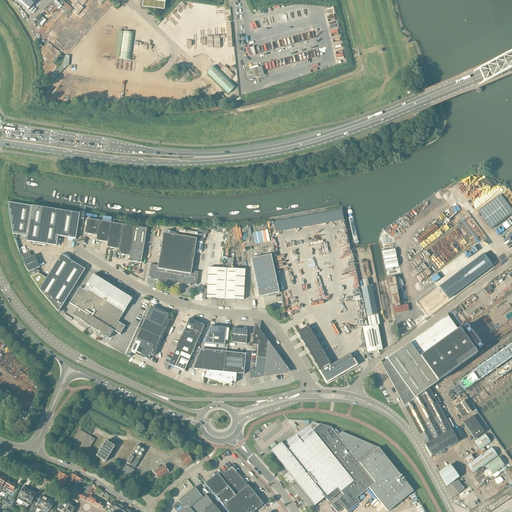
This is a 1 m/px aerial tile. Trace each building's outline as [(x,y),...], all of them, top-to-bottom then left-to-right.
[(123,32),(119,58),(130,60),(134,33),(123,32)] [(249,47),(246,48),(248,54),(251,53),(251,56),(256,55),(254,48),(253,47),(249,48),(249,47)] [(59,67),(45,84),(48,87),(63,71),(64,69),(66,66),(63,63),(59,67)] [(236,86),(215,65),(207,73),(228,94),(236,86)] [(259,67),(246,70),(249,80),(261,76),(259,67)] [(482,89),(482,87),(475,70),(475,69),(474,68),(473,67),(472,67),(471,67),(470,68),(469,69),(469,70),(469,71),(476,89),(477,90),(478,91),(480,91),(481,91),(482,90),(482,89)] [(494,199),(478,211),(492,229),(508,217),(494,199)] [(32,206),(8,202),(13,234),(27,236),(26,241),(36,243),(36,244),(46,246),(46,244),(56,246),(58,236),(64,237),(76,239),(77,232),(79,220),(80,214),(79,213),(64,211),(32,206)] [(97,236),(99,221),(87,219),(85,234),(97,236)] [(97,236),(96,241),(108,243),(111,223),(103,221),(99,221),(97,236)] [(108,243),(107,248),(119,249),(123,225),(118,224),(115,224),(111,223),(108,243)] [(135,227),(123,225),(119,249),(118,254),(130,256),(135,227)] [(130,256),(129,261),(141,263),(147,229),(135,227),(130,256)] [(199,272),(191,271),(197,239),(163,233),(158,265),(151,264),(149,277),(155,278),(154,280),(158,280),(158,279),(163,280),(163,281),(167,282),(167,280),(178,282),(178,284),(182,284),(182,283),(187,283),(187,285),(190,286),(191,284),(196,285),(199,272)] [(395,249),(383,251),(386,270),(399,267),(395,249)] [(22,255),(32,276),(32,277),(39,274),(35,266),(37,265),(34,259),(32,259),(29,252),(22,255)] [(483,254),(439,287),(448,299),(493,266),(483,254)] [(46,278),(39,274),(32,277),(32,276),(31,277),(31,276),(31,277),(39,290),(59,312),(85,269),(61,255),(46,278)] [(271,255),(251,259),(259,297),(279,293),(271,255)] [(207,298),(225,299),(227,268),(208,268),(207,298)] [(227,268),(225,299),(244,300),(245,269),(227,268)] [(73,298),(70,303),(77,308),(73,315),(98,331),(100,332),(99,334),(102,335),(102,334),(109,338),(114,331),(120,334),(125,326),(118,322),(132,299),(93,274),(84,290),(80,287),(73,298)] [(361,287),(367,316),(377,314),(372,285),(361,287)] [(490,285),(484,289),(487,293),(493,289),(490,285)] [(151,306),(145,320),(154,324),(159,312),(155,310),(155,308),(151,306)] [(145,320),(141,329),(160,338),(164,329),(166,329),(170,320),(167,319),(169,314),(165,312),(164,314),(159,312),(154,324),(145,320)] [(369,326),(362,328),(367,352),(382,349),(377,325),(379,324),(377,314),(367,316),(369,326)] [(404,406),(429,389),(477,354),(459,329),(458,330),(448,315),(418,337),(409,343),(410,343),(387,359),(383,363),(382,365),(404,406)] [(187,324),(183,332),(189,335),(196,321),(189,318),(187,324)] [(189,335),(199,339),(205,325),(201,323),(196,321),(189,335)] [(211,326),(204,343),(225,345),(226,328),(227,328),(210,326),(211,326)] [(308,326),(297,332),(321,373),(320,373),(326,383),(357,364),(355,361),(354,361),(350,354),(331,365),(308,326)] [(232,328),(231,342),(246,344),(247,330),(232,328)] [(141,329),(136,338),(146,342),(153,345),(149,355),(151,355),(154,357),(158,347),(156,347),(160,338),(141,329)] [(254,331),(253,344),(258,345),(257,355),(266,356),(268,341),(259,329),(259,330),(254,331)] [(181,336),(179,341),(194,348),(199,339),(189,335),(183,332),(182,336),(181,336)] [(136,352),(140,355),(146,342),(136,338),(131,352),(135,354),(136,352)] [(175,350),(181,353),(190,357),(194,348),(179,341),(177,347),(175,350)] [(286,373),(285,373),(287,368),(288,368),(268,341),(266,356),(264,377),(286,373)] [(149,360),(151,355),(149,355),(153,345),(146,342),(140,355),(145,357),(144,358),(149,360)] [(244,374),(246,354),(225,352),(212,350),(201,349),(193,369),(209,370),(209,371),(210,371),(210,372),(206,371),(205,378),(232,384),(232,382),(236,382),(236,373),(244,374)] [(169,364),(175,367),(181,353),(175,350),(171,359),(169,364)] [(184,371),(190,357),(181,353),(175,367),(180,369),(184,371)] [(254,378),(264,377),(266,356),(257,355),(255,370),(250,369),(250,374),(255,378),(254,378)] [(446,419),(438,405),(441,403),(438,397),(434,398),(429,389),(404,406),(431,456),(458,442),(451,429),(453,427),(452,425),(452,424),(448,418),(446,419)] [(473,416),(463,423),(474,440),(484,432),(473,416)] [(281,442),(270,451),(315,506),(325,498),(328,501),(340,491),(343,495),(331,505),(336,511),(338,511),(343,508),(347,511),(359,502),(356,498),(368,488),(387,511),(412,491),(378,447),(341,432),(337,436),(330,427),(313,422),(282,443),(281,442)] [(80,430),(69,447),(85,457),(95,439),(80,430)] [(485,434),(474,441),(480,450),(491,443),(485,434)] [(99,452),(96,457),(105,463),(115,447),(105,442),(102,447),(101,446),(97,451),(99,452)] [(138,445),(127,463),(135,468),(146,449),(138,445)] [(14,452),(3,447),(0,453),(0,454),(11,459),(14,452)] [(491,447),(467,465),(473,474),(498,456),(491,447)] [(188,453),(179,458),(184,466),(193,461),(188,453)] [(470,455),(465,458),(469,463),(474,459),(470,455)] [(498,457),(486,466),(492,475),(504,466),(498,457)] [(33,464),(31,468),(39,472),(41,467),(42,465),(37,462),(34,461),(33,464)] [(155,470),(155,471),(153,471),(157,478),(168,472),(163,465),(160,467),(159,465),(154,468),(155,470)] [(450,465),(439,472),(446,486),(452,482),(453,483),(451,485),(458,494),(464,489),(458,480),(454,483),(453,481),(458,477),(450,465)] [(134,471),(125,466),(120,474),(129,479),(134,471)] [(217,473),(204,483),(227,511),(253,511),(264,503),(261,499),(260,500),(248,485),(247,486),(232,468),(224,474),(223,472),(219,476),(217,473)] [(68,481),(66,481),(68,477),(58,473),(56,478),(59,479),(56,484),(62,487),(64,485),(66,486),(68,481)] [(70,483),(72,485),(74,482),(78,476),(73,473),(71,476),(72,477),(71,478),(71,479),(70,481),(71,481),(70,483)] [(82,488),(84,484),(81,482),(83,479),(78,476),(74,482),(72,485),(75,487),(76,485),(82,488)] [(6,494),(12,483),(8,481),(1,492),(6,494)] [(12,483),(6,494),(4,498),(6,499),(8,495),(13,498),(16,493),(15,493),(17,490),(15,489),(16,486),(12,483)] [(23,503),(30,491),(24,487),(17,499),(23,503)] [(175,507),(176,507),(176,509),(178,511),(177,511),(220,511),(203,491),(200,494),(195,487),(178,501),(179,501),(176,503),(176,505),(175,506),(175,507)] [(88,494),(85,492),(80,489),(79,491),(75,489),(73,493),(85,500),(88,494)] [(36,494),(30,491),(23,503),(29,506),(36,494)] [(97,499),(94,504),(102,509),(102,508),(105,503),(99,500),(100,497),(101,498),(101,497),(104,492),(102,491),(99,495),(97,499)] [(92,492),(91,492),(89,494),(86,500),(94,504),(97,499),(97,498),(90,495),(92,492)] [(37,505),(35,507),(41,511),(43,508),(48,499),(42,496),(37,505)] [(54,503),(48,499),(43,508),(49,511),(54,503)] [(67,504),(64,509),(64,510),(68,511),(72,511),(75,509),(71,507),(74,503),(68,500),(66,503),(67,504)] [(121,511),(124,508),(117,503),(114,508),(120,511),(121,511)]
